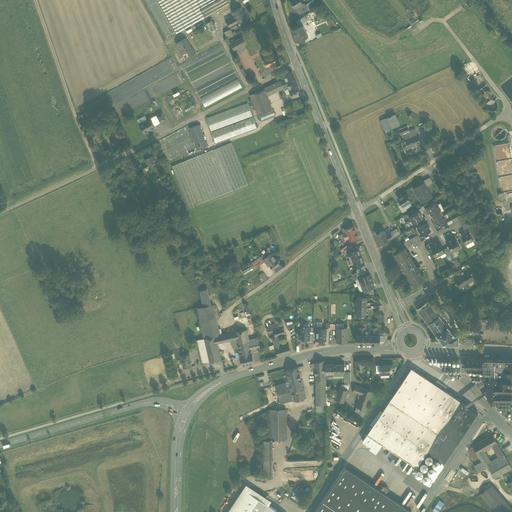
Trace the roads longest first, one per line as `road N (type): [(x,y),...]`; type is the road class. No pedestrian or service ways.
road 1 (residential): [(295,64),(0,213)]
road 2 (secondary): [(400,346),(333,350),(241,373),(209,388),(188,410)]
road 3 (track): [(34,0),(96,167)]
road 4 (secondary): [(295,64),(356,211)]
road 5 (secondary): [(146,402),(0,445)]
road 6 (unclassified): [(356,211),(484,129)]
road 7 (secondary): [(356,211),(406,330)]
